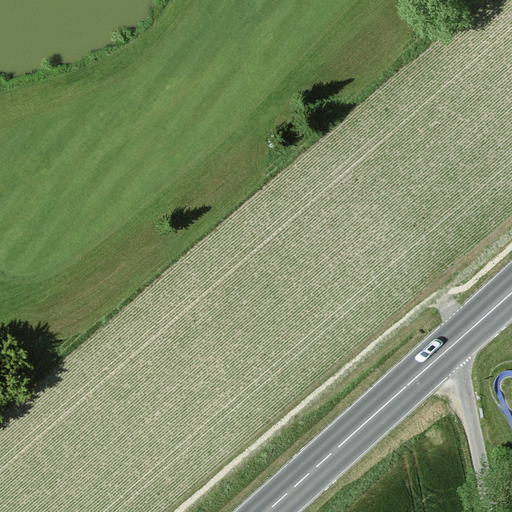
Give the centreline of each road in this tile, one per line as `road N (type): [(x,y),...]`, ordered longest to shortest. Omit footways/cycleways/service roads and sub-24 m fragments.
road 1 (primary): [(266,511),(455,343)]
road 2 (unclassified): [(455,343),(489,511)]
